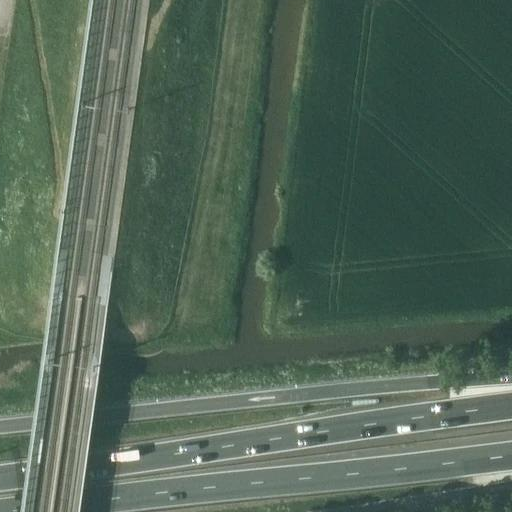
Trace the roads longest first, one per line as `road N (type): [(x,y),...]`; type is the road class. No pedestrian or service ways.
road 1 (motorway): [(511,405),(0,475)]
road 2 (motorway): [(511,386),(437,383),(0,429)]
road 3 (motorway): [(24,511),(511,456)]
road 4 (motorway): [(375,511),(511,486)]
